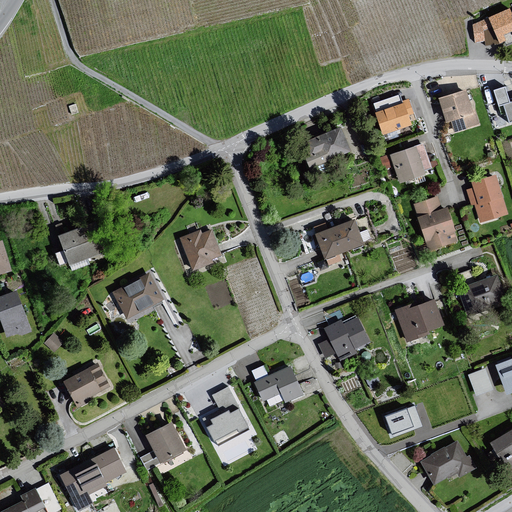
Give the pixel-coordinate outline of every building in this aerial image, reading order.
[(511,10),(509,7),(473,23),(474,42),(485,41),(485,46),(501,43),(511,38),(511,10)] [(504,85),(494,88),(501,113),(506,111),(510,125),(511,124),(511,101),(509,102),(504,85)] [(468,90),(440,99),(451,135),(479,126),(468,90)] [(393,108),(375,114),(382,138),(414,128),(412,119),(415,118),(409,100),(393,106),(393,108)] [(351,153),(342,130),(303,145),(311,168),(351,153)] [(433,175),(423,146),(390,157),(400,186),(433,175)] [(509,216),(496,177),(472,184),(474,190),(467,192),(471,206),(475,207),(480,224),(509,216)] [(437,199),(413,206),(428,254),(458,245),(448,210),(440,212),(437,199)] [(356,221),(315,235),(325,261),(364,246),(356,221)] [(96,226),(59,238),(71,270),(111,255),(96,226)] [(201,232),(180,240),(193,272),(214,265),(213,262),(222,258),(212,231),(203,235),(201,232)] [(2,242),(0,242),(0,272),(10,269),(2,242)] [(150,276),(113,294),(128,320),(164,302),(150,276)] [(507,309),(498,277),(457,291),(468,320),(507,309)] [(0,319),(6,339),(30,332),(19,292),(0,297),(0,319)] [(445,326),(434,298),(396,312),(407,340),(445,326)] [(341,321),(323,331),(327,340),(318,345),(325,361),(337,357),(340,364),(357,356),(356,351),(370,345),(356,317),(342,324),(341,321)] [(64,342),(54,333),(45,343),(54,352),(64,342)] [(511,360),(496,366),(508,396),(511,394),(511,360)] [(98,365),(63,383),(77,409),(92,402),(90,399),(110,389),(98,365)] [(485,368),(468,374),(476,397),(493,391),(485,368)] [(290,369),(255,384),(264,404),(281,396),(286,406),(303,398),(290,369)] [(213,396),(222,412),(229,409),(231,412),(240,407),(229,387),(213,396)] [(424,403),(413,407),(418,421),(429,417),(424,403)] [(222,412),(211,418),(215,424),(208,428),(219,447),(252,429),(240,407),(231,412),(229,409),(222,412)] [(171,421),(146,434),(154,451),(161,462),(185,449),(171,421)] [(511,431),(491,445),(511,476),(511,475),(511,431)] [(477,470),(458,438),(418,460),(433,486),(456,473),(460,480),(477,470)] [(72,470),(58,477),(76,511),(81,511),(94,505),(90,497),(106,488),(104,485),(127,473),(114,448),(91,460),(94,466),(75,476),(72,470)] [(161,462),(154,451),(141,458),(147,470),(161,462)] [(49,482),(36,489),(45,507),(48,511),(54,511),(62,508),(49,482)] [(23,501),(0,511),(35,511),(45,507),(36,489),(21,496),(23,501)]
